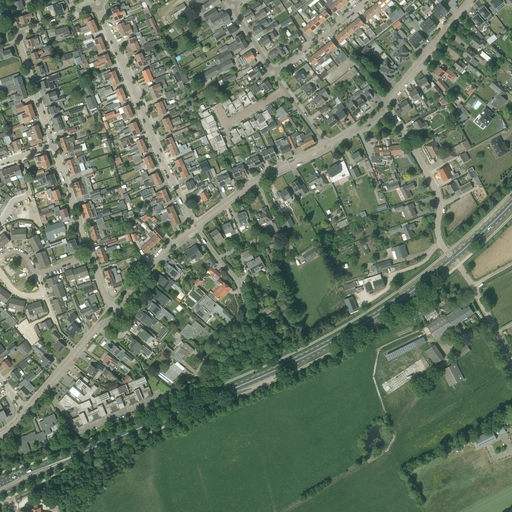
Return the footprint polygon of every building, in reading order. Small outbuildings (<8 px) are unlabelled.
[(15,0),(17,2),(14,3),(16,11),(23,8),(21,1),(23,0),(27,0),(28,0),(29,0),(15,0)] [(210,0),(203,5),(205,8),(211,4),(213,7),(220,2),(218,0),(210,0)] [(339,9),(334,3),(333,4),(330,0),(329,0),(326,3),(329,7),(334,13),(339,9)] [(338,0),(337,0),(334,3),(339,9),(343,6),(338,0)] [(382,0),(380,0),(377,3),(382,9),(385,7),(387,9),(389,7),(387,5),(382,0)] [(504,2),(502,0),(492,0),(490,2),(493,5),(489,8),(495,15),(499,12),(496,9),(504,2)] [(249,8),(242,13),(246,19),(253,14),(252,12),(262,6),(259,1),(249,8)] [(63,2),(52,5),(52,6),(53,10),(55,15),(64,12),(61,5),(65,4),(63,2)] [(112,8),(110,9),(113,15),(124,10),(127,9),(129,8),(128,5),(125,7),(124,5),(119,7),(119,5),(119,4),(119,3),(117,3),(116,3),(115,4),(111,6),(112,8)] [(377,3),(373,7),(379,14),(384,10),(382,9),(377,3)] [(441,3),(436,7),(444,17),(447,14),(446,13),(448,12),(441,3)] [(319,11),(321,14),(326,20),(330,16),(331,16),(328,13),(329,12),(324,6),(319,11)] [(407,13),(406,14),(408,16),(415,11),(411,6),(405,11),(407,13)] [(490,14),(484,7),(483,7),(482,6),(480,9),(480,10),(478,11),(480,14),(478,15),(477,15),(484,23),(487,27),(490,25),(487,22),(488,22),(488,19),(486,17),(490,14)] [(373,7),(368,11),(375,19),(380,15),(379,14),(373,7)] [(444,17),(436,7),(431,12),(439,20),(440,19),(441,19),(444,17)] [(124,10),(113,15),(115,21),(120,19),(121,18),(126,16),(125,13),(128,11),(127,11),(127,9),(124,10)] [(203,17),(206,21),(217,13),(215,9),(203,17)] [(255,16),(257,20),(267,14),(264,9),(259,12),(260,13),(255,16)] [(393,12),(395,15),(398,18),(404,14),(400,9),(397,11),(396,9),(393,12)] [(230,18),(226,12),(223,13),(222,11),(209,19),(213,27),(217,25),(216,24),(221,21),(222,23),(230,18)] [(375,19),(368,11),(363,15),(363,14),(363,15),(368,21),(370,18),(372,21),(373,21),(375,19)] [(29,15),(24,16),(24,15),(19,17),(21,25),(28,23),(26,19),(36,16),(34,13),(34,12),(28,14),(29,15)] [(316,18),(321,24),(326,20),(321,14),(319,15),(316,12),(314,15),(316,18)] [(300,26),(293,17),(296,15),(295,13),(292,15),(293,17),(292,17),(299,27),(300,26)] [(484,23),(477,15),(476,14),(473,16),(474,17),(472,19),(478,26),(476,27),(480,31),(482,29),(482,27),(480,25),(484,23)] [(79,32),(80,32),(95,26),(93,20),(91,21),(90,17),(83,20),(85,24),(85,23),(86,26),(79,29),(78,26),(72,28),(75,34),(75,33),(76,33),(79,32)] [(253,29),(256,35),(263,31),(262,28),(269,24),(271,22),(268,17),(259,23),(260,25),(253,29)] [(280,24),(282,27),(293,21),(290,17),(280,24)] [(316,18),(312,22),(317,27),(321,24),(316,18)] [(359,18),(354,22),(359,28),(364,23),(359,18)] [(429,18),(425,22),(433,31),(436,29),(435,28),(437,26),(429,18)] [(399,20),(392,26),(395,29),(401,24),(399,20)] [(121,23),(117,25),(119,31),(126,28),(130,27),(133,25),(132,21),(125,23),(125,22),(123,22),(121,23)] [(312,22),(307,25),(312,31),(317,27),(312,22)] [(354,22),(350,26),(354,32),(356,34),(358,32),(359,33),(362,31),(359,28),(354,22)] [(433,31),(425,22),(420,26),(427,35),(429,33),(430,34),(433,31)] [(174,26),(179,34),(183,32),(178,24),(174,26)] [(226,29),(223,31),(222,28),(217,31),(218,32),(213,35),(216,41),(229,33),(230,35),(237,30),(234,24),(226,29)] [(126,28),(119,31),(122,37),(126,35),(128,34),(132,33),(133,35),(138,33),(136,27),(135,25),(133,25),(130,27),(126,28)] [(312,31),(307,25),(303,29),(308,35),(312,31)] [(95,26),(80,32),(81,35),(86,33),(90,31),(91,34),(92,34),(98,32),(95,26)] [(350,26),(345,30),(350,36),(354,32),(350,26)] [(384,30),(381,26),(375,31),(378,35),(384,30)] [(54,31),(57,40),(70,36),(67,27),(54,31)] [(370,28),(366,31),(371,37),(373,39),(376,36),(370,28)] [(345,30),(340,34),(345,39),(348,37),(352,42),(354,41),(350,36),(345,30)] [(412,35),(413,37),(422,46),(425,43),(424,42),(426,41),(416,30),(412,35)] [(259,40),(263,46),(271,41),(270,40),(273,38),(273,39),(277,37),(274,31),(259,40)] [(289,37),(291,41),(297,38),(298,39),(302,36),(298,31),(289,37)] [(403,38),(399,33),(398,34),(397,32),(393,35),(399,43),(403,39),(403,38)] [(345,39),(340,34),(336,37),(335,37),(342,46),(347,42),(345,40),(345,39)] [(218,50),(221,54),(244,41),(240,35),(236,37),(234,38),(237,42),(231,45),(231,44),(227,47),(226,45),(218,50)] [(494,35),(486,41),(490,45),(497,39),(496,37),(494,35)] [(28,40),(26,41),(29,48),(35,46),(36,49),(40,48),(40,47),(43,46),(41,43),(39,44),(39,42),(38,42),(37,37),(30,39),(29,36),(27,37),(28,40)] [(92,47),(102,43),(100,37),(94,39),(95,43),(86,46),(87,49),(92,47)] [(128,39),(131,45),(142,41),(145,39),(143,37),(136,40),(134,37),(128,39)] [(365,45),(362,41),(359,37),(356,40),(362,47),(365,45)] [(422,46),(413,37),(409,40),(416,49),(418,48),(419,48),(422,46)] [(469,43),(473,47),(477,50),(480,46),(483,49),(487,44),(482,39),(481,39),(479,41),(475,37),(469,43)] [(142,46),(144,49),(151,46),(164,41),(163,38),(155,42),(154,40),(146,43),(146,44),(142,46)] [(360,51),(363,55),(370,49),(369,47),(375,42),(374,40),(360,51)] [(142,41),(131,45),(133,51),(139,49),(138,46),(143,43),(142,41)] [(244,41),(221,54),(217,57),(221,64),(233,57),(230,53),(240,47),(242,50),(247,47),(244,41)] [(331,41),(327,45),(333,52),(338,48),(331,41)] [(102,43),(92,47),(93,50),(97,48),(99,51),(105,49),(102,43)] [(190,48),(193,53),(200,49),(198,44),(190,48)] [(276,49),(275,50),(275,49),(268,54),(272,60),(279,55),(278,55),(280,54),(282,57),(286,54),(279,44),(275,47),(276,49)] [(327,45),(322,48),(328,56),(329,56),(333,52),(327,45)] [(406,55),(409,53),(403,46),(398,50),(399,51),(392,56),(399,64),(402,62),(404,62),(406,60),(406,59),(407,57),(406,55)] [(37,56),(43,54),(42,51),(47,50),(46,47),(41,48),(42,50),(30,54),(33,61),(38,59),(37,56)] [(322,48),(318,52),(325,61),(326,62),(330,58),(329,56),(328,56),(322,48)] [(462,55),(470,62),(476,55),(468,48),(462,55)] [(0,53),(0,59),(0,61),(12,56),(10,50),(0,53)] [(63,56),(64,61),(79,56),(77,51),(63,56)] [(254,58),(250,51),(237,59),(240,64),(246,61),(247,63),(254,58)] [(318,52),(313,56),(318,62),(320,60),(323,63),(325,61),(318,52)] [(135,56),(137,62),(152,56),(151,53),(143,56),(141,53),(135,56)] [(93,66),(95,66),(109,60),(107,54),(101,56),(100,55),(96,57),(98,60),(92,63),(93,66)] [(475,57),(482,64),(483,63),(485,65),(488,62),(478,54),(475,57)] [(152,56),(137,62),(140,68),(146,65),(146,66),(150,64),(148,61),(151,60),(154,58),(153,55),(152,56)] [(318,62),(313,56),(309,60),(309,59),(308,60),(313,66),(318,62)] [(341,61),(337,57),(334,60),(339,66),(342,63),(341,61)] [(81,61),(84,70),(89,68),(86,59),(81,61)] [(109,60),(95,66),(96,68),(104,65),(106,68),(112,66),(109,60)] [(196,77),(200,83),(218,74),(233,66),(230,60),(218,66),(205,73),(196,77)] [(383,67),(379,70),(389,82),(392,79),(390,76),(391,75),(393,74),(395,72),(396,71),(393,67),(389,62),(387,61),(381,66),(383,67)] [(453,66),(457,69),(459,72),(462,73),(465,70),(463,69),(466,66),(460,61),(458,63),(456,62),(453,66)] [(45,62),(43,62),(41,63),(41,65),(35,67),(38,76),(44,74),(44,75),(48,73),(45,62)] [(141,72),(144,78),(162,70),(160,67),(154,70),(153,68),(159,65),(158,62),(149,66),(150,68),(148,69),(141,72)] [(308,70),(311,68),(309,66),(307,63),(298,69),(300,72),(294,76),(299,82),(303,79),(307,76),(304,73),(308,70)] [(476,70),(469,64),(466,67),(473,72),(476,70)] [(249,77),(262,69),(259,65),(252,69),(253,71),(247,74),(243,77),(245,80),(247,78),(249,77)] [(444,75),(452,81),(456,76),(448,69),(446,72),(440,68),(435,74),(441,79),(444,75)] [(83,71),(87,79),(91,77),(88,69),(83,71)] [(265,74),(262,69),(249,77),(251,80),(257,76),(258,78),(265,74)] [(116,77),(114,71),(110,72),(109,70),(99,74),(100,77),(99,78),(99,79),(99,80),(100,80),(101,80),(102,83),(106,81),(108,80),(116,77)] [(162,70),(144,78),(146,84),(153,81),(151,78),(163,73),(162,70)] [(41,82),(40,82),(42,90),(47,89),(49,88),(48,83),(49,83),(51,82),(59,79),(57,73),(58,73),(40,79),(41,82)] [(224,85),(236,78),(234,74),(218,82),(220,86),(223,84),(224,85)] [(307,86),(304,89),(309,96),(315,92),(314,91),(318,89),(316,86),(317,85),(315,82),(319,79),(317,75),(312,79),(305,84),(307,86)] [(0,80),(3,90),(7,89),(22,83),(20,77),(13,79),(12,76),(0,79),(0,80)] [(116,77),(108,80),(111,86),(112,85),(113,85),(119,83),(116,77)] [(425,77),(418,82),(420,86),(422,89),(426,87),(427,89),(431,87),(425,77)] [(448,88),(440,79),(436,82),(444,92),(448,88)] [(251,92),(252,92),(255,89),(257,92),(263,88),(265,91),(271,87),(266,81),(257,87),(255,84),(249,87),(251,92)] [(494,81),(491,85),(496,89),(500,91),(501,92),(505,95),(507,93),(507,92),(502,88),(494,81)] [(16,89),(18,93),(25,91),(22,83),(7,89),(8,92),(16,89)] [(160,90),(165,88),(167,87),(166,84),(164,85),(163,85),(160,86),(159,84),(155,86),(154,85),(153,86),(148,88),(148,89),(147,90),(148,91),(149,91),(150,94),(160,90)] [(361,91),(362,92),(368,101),(374,97),(371,94),(374,92),(369,85),(366,87),(361,91)] [(102,93),(111,89),(110,86),(104,88),(104,87),(97,90),(98,94),(102,93)] [(432,88),(439,96),(442,93),(435,86),(432,88)] [(106,98),(107,100),(109,99),(124,94),(121,88),(115,90),(116,94),(106,98)] [(312,101),(317,108),(327,101),(326,98),(329,96),(324,89),(317,94),(319,96),(312,101)] [(414,102),(415,104),(419,102),(418,101),(421,99),(416,89),(409,93),(414,102)] [(160,90),(150,94),(153,100),(158,98),(162,96),(162,95),(160,90)] [(361,90),(353,96),(356,101),(361,107),(366,103),(359,94),(362,92),(361,91),(361,90)] [(12,98),(13,102),(14,102),(27,98),(25,91),(18,93),(10,96),(11,99),(12,98)] [(236,95),(235,95),(237,99),(238,99),(240,103),(241,103),(243,102),(245,105),(250,102),(249,101),(251,100),(250,98),(253,96),(250,91),(247,93),(247,94),(246,95),(243,91),(236,95)] [(497,99),(492,105),(498,110),(506,100),(502,97),(504,95),(505,95),(501,92),(500,91),(498,93),(495,97),(497,99)] [(54,100),(55,103),(58,103),(65,100),(64,96),(57,99),(55,92),(44,95),(47,103),(54,100)] [(109,99),(107,100),(105,101),(106,104),(118,99),(120,102),(126,100),(124,94),(109,99)] [(237,99),(235,95),(233,96),(235,100),(232,102),(233,102),(231,103),(229,99),(221,104),(224,109),(227,108),(231,114),(232,113),(233,113),(234,112),(236,111),(235,109),(237,108),(236,108),(241,105),(241,103),(240,103),(238,99),(237,99)] [(85,99),(89,110),(97,107),(93,96),(85,99)] [(356,101),(353,96),(350,98),(349,98),(347,99),(348,101),(345,103),(345,104),(344,105),(346,108),(348,107),(352,112),(357,108),(353,103),(356,101)] [(442,99),(439,101),(442,106),(449,103),(444,97),(442,99)] [(155,104),(157,110),(166,106),(164,100),(161,101),(155,104)] [(402,108),(399,110),(402,115),(406,112),(407,112),(406,109),(410,107),(409,104),(407,100),(400,104),(402,108)] [(105,107),(107,110),(120,105),(118,102),(116,103),(116,102),(105,107)] [(25,112),(26,113),(33,111),(30,104),(25,106),(24,103),(21,104),(15,106),(17,112),(20,111),(24,110),(25,112)] [(58,103),(55,103),(53,104),(54,106),(48,108),(51,115),(60,112),(58,108),(60,108),(58,103)] [(339,111),(336,113),(338,116),(341,120),(347,116),(344,112),(347,111),(344,106),(342,103),(339,105),(336,107),(339,111)] [(166,106),(157,110),(160,116),(166,113),(165,110),(169,108),(169,107),(172,106),(171,104),(166,106)] [(124,113),(130,111),(129,108),(130,108),(129,105),(128,105),(122,107),(124,113)] [(278,109),(274,112),(279,118),(288,111),(284,105),(278,109)] [(319,110),(322,114),(328,109),(330,108),(327,105),(319,110)] [(68,115),(83,110),(81,106),(67,111),(67,112),(68,111),(69,114),(68,115)] [(420,116),(421,119),(437,111),(435,108),(420,116)] [(490,117),(490,116),(493,114),(485,108),(480,115),(482,116),(479,120),(482,123),(479,126),(483,129),(486,126),(487,126),(492,119),(490,117)] [(199,120),(202,126),(214,120),(213,119),(214,118),(213,116),(212,116),(211,115),(210,116),(209,113),(208,114),(207,110),(201,113),(201,114),(201,113),(204,118),(199,120)] [(257,120),(255,121),(254,121),(257,126),(259,130),(259,129),(267,125),(264,121),(266,120),(266,121),(271,118),(267,111),(266,110),(267,112),(263,114),(261,115),(260,113),(258,114),(256,115),(256,116),(255,116),(257,120)] [(33,111),(26,113),(25,112),(21,114),(22,116),(21,116),(24,123),(29,122),(28,121),(35,118),(33,111)] [(124,113),(120,115),(123,121),(133,117),(130,111),(124,113)] [(327,120),(327,121),(331,127),(338,122),(333,116),(335,115),(332,111),(327,115),(330,118),(327,120)] [(52,122),(53,125),(65,121),(63,115),(59,117),(52,119),(53,121),(52,122)] [(296,125),(293,120),(294,119),(292,116),(288,119),(293,127),(296,125)] [(161,120),(164,126),(180,120),(178,117),(169,121),(168,117),(161,120)] [(180,120),(164,126),(166,132),(173,129),(172,126),(181,123),(181,122),(180,120)] [(210,133),(210,134),(216,131),(215,128),(216,128),(215,126),(216,125),(215,124),(216,123),(215,121),(214,121),(214,120),(202,126),(204,131),(208,129),(210,133)] [(414,128),(415,131),(418,129),(420,132),(429,127),(426,122),(422,124),(420,120),(417,121),(412,124),(414,127),(414,128)] [(63,132),(67,131),(66,130),(68,129),(65,121),(53,125),(55,129),(56,131),(62,129),(63,132)] [(241,128),(245,133),(245,134),(247,137),(254,132),(252,128),(253,127),(254,128),(257,126),(254,121),(255,121),(254,121),(251,122),(250,121),(248,122),(248,121),(242,124),(244,126),(241,128)] [(118,136),(123,134),(123,133),(137,128),(135,122),(129,124),(130,127),(117,133),(118,136)] [(23,127),(22,123),(8,129),(10,133),(21,128),(23,127)] [(27,136),(30,135),(34,134),(40,132),(37,125),(31,127),(32,127),(28,128),(29,131),(25,132),(27,136)] [(66,130),(67,131),(68,135),(76,132),(79,131),(77,126),(68,129),(66,130)] [(123,133),(123,134),(124,136),(130,134),(131,137),(140,134),(137,128),(123,133)] [(241,128),(238,130),(237,129),(235,130),(235,129),(233,129),(231,130),(231,131),(230,131),(233,137),(230,139),(234,145),(241,140),(239,136),(241,135),(241,136),(245,134),(245,133),(241,128)] [(208,140),(211,145),(223,140),(221,135),(219,135),(218,133),(217,134),(216,131),(210,134),(211,134),(213,138),(208,140)] [(34,134),(30,135),(33,145),(37,144),(36,141),(42,139),(40,132),(34,134)] [(301,141),(298,135),(297,132),(292,134),(294,137),(294,138),(296,143),(298,143),(302,149),(305,148),(302,140),(301,141)] [(302,133),(298,135),(301,141),(302,140),(305,148),(314,144),(311,136),(305,139),(302,133)] [(59,139),(61,145),(72,142),(75,141),(73,137),(69,138),(68,135),(59,139)] [(287,138),(290,145),(291,147),(292,150),(296,148),(290,135),(287,137),(287,138)] [(119,146),(121,145),(121,144),(131,140),(129,136),(120,140),(120,141),(117,142),(119,146)] [(164,140),(167,145),(176,141),(179,140),(178,137),(172,139),(171,137),(164,140)] [(269,149),(266,150),(270,158),(275,156),(274,152),(276,151),(271,138),(267,140),(270,146),(268,147),(269,149)] [(280,150),(282,154),(290,151),(288,148),(291,147),(290,145),(287,138),(283,140),(275,144),(278,150),(280,150)] [(507,148),(508,147),(506,144),(505,144),(505,143),(502,144),(499,138),(491,142),(496,152),(497,152),(499,156),(499,157),(507,152),(506,150),(508,149),(507,148)] [(133,146),(134,149),(144,145),(142,139),(135,142),(137,145),(133,146)] [(12,142),(14,146),(15,151),(22,149),(19,140),(12,142)] [(131,140),(121,144),(121,145),(119,146),(121,150),(133,145),(131,140)] [(223,140),(211,145),(213,150),(217,148),(220,154),(225,151),(224,148),(225,148),(224,146),(225,145),(223,140)] [(460,144),(465,152),(471,148),(467,140),(460,144)] [(167,145),(170,151),(181,146),(180,146),(181,146),(180,144),(178,145),(176,141),(167,145)] [(427,150),(428,152),(429,151),(433,158),(441,154),(437,146),(435,141),(425,146),(426,148),(427,148),(428,150),(427,150)] [(73,150),(74,154),(82,151),(86,149),(84,143),(80,145),(74,147),(72,142),(61,145),(63,152),(67,151),(67,152),(73,150)] [(134,149),(130,151),(131,153),(139,150),(141,154),(147,151),(144,145),(134,149)] [(182,149),(185,148),(184,145),(181,146),(180,146),(181,146),(170,151),(172,157),(177,155),(179,154),(177,151),(182,149)] [(403,145),(396,146),(397,155),(398,155),(401,154),(401,155),(404,155),(403,145)] [(374,157),(371,157),(373,164),(376,163),(381,163),(381,160),(384,159),(383,156),(384,156),(383,147),(382,147),(375,148),(375,149),(373,149),(374,157)] [(389,147),(383,147),(384,156),(383,156),(384,159),(384,161),(390,161),(391,160),(391,155),(391,147),(389,147)] [(259,148),(256,149),(258,154),(259,154),(261,153),(264,161),(270,158),(266,150),(265,148),(260,150),(259,148)] [(250,156),(251,159),(255,167),(260,165),(258,159),(260,158),(259,154),(258,154),(256,149),(254,150),(255,153),(250,156)] [(188,152),(182,155),(184,159),(194,155),(192,151),(188,152)] [(441,157),(444,163),(455,157),(452,151),(441,157)] [(352,156),(351,156),(355,164),(360,161),(360,162),(366,159),(364,155),(361,156),(359,152),(355,154),(354,154),(353,154),(352,154),(352,155),(352,156)] [(459,156),(464,163),(470,159),(465,152),(459,156)] [(46,154),(36,158),(38,163),(41,162),(48,160),(46,154)] [(235,164),(236,167),(240,176),(246,173),(243,167),(245,167),(242,160),(241,158),(240,155),(237,156),(240,162),(235,164)] [(149,156),(143,158),(145,164),(152,161),(149,156)] [(244,157),(241,158),(242,160),(245,159),(246,161),(249,169),(255,167),(251,159),(250,156),(244,159),(244,157)] [(174,161),(177,167),(191,161),(193,160),(192,157),(183,161),(182,158),(174,161)] [(66,161),(69,168),(79,164),(82,163),(81,159),(74,162),(73,159),(66,161)] [(48,160),(41,162),(44,169),(50,167),(48,160)] [(141,166),(134,169),(135,171),(142,168),(142,169),(147,167),(148,170),(154,167),(152,161),(145,164),(141,166)] [(177,167),(179,173),(186,170),(184,167),(189,165),(189,164),(192,163),(191,161),(177,167)] [(199,165),(202,173),(209,169),(206,162),(199,165)] [(81,176),(84,175),(93,172),(96,171),(95,168),(92,169),(91,168),(81,171),(79,164),(69,168),(71,174),(74,173),(75,174),(80,172),(81,176)] [(334,166),(328,170),(332,177),(330,178),(330,177),(330,178),(332,183),(332,182),(341,177),(340,176),(346,172),(341,165),(338,166),(337,164),(334,166)] [(18,165),(12,167),(15,176),(21,174),(18,165)] [(186,170),(179,173),(182,179),(188,176),(187,174),(196,170),(194,166),(186,170)] [(226,171),(221,173),(222,176),(221,176),(225,184),(231,182),(228,176),(230,175),(228,170),(226,166),(224,167),(225,170),(226,171)] [(447,166),(439,171),(441,176),(442,176),(450,172),(447,166)] [(12,167),(7,169),(10,178),(15,176),(12,167)] [(240,176),(236,167),(231,170),(234,178),(240,176)] [(350,170),(354,179),(360,176),(356,167),(350,170)] [(2,174),(0,174),(0,178),(4,184),(7,183),(5,180),(5,179),(10,178),(7,169),(1,171),(2,174)] [(36,175),(42,174),(45,173),(44,172),(43,170),(35,172),(35,171),(28,173),(30,178),(33,177),(36,175)] [(209,170),(205,172),(210,182),(214,181),(209,170)] [(222,176),(221,173),(220,173),(215,175),(213,170),(210,171),(213,178),(215,177),(219,187),(225,184),(221,176),(222,176)] [(143,183),(144,185),(150,182),(159,178),(157,172),(148,176),(146,174),(141,176),(142,180),(148,178),(149,180),(143,183)] [(306,178),(308,183),(310,186),(312,189),(316,187),(314,184),(320,180),(324,186),(328,184),(325,179),(322,175),(318,178),(314,172),(310,175),(311,176),(306,178)] [(441,176),(441,177),(444,182),(447,181),(448,184),(460,177),(458,174),(452,177),(450,172),(442,176),(441,176)] [(53,174),(49,175),(43,177),(42,174),(36,175),(33,177),(34,180),(34,181),(37,180),(41,179),(43,185),(48,184),(48,186),(56,183),(56,182),(57,182),(55,178),(54,177),(53,174)] [(197,175),(194,177),(189,179),(190,181),(185,183),(188,190),(194,187),(192,182),(199,179),(197,175)] [(74,183),(76,190),(87,186),(85,178),(77,181),(77,182),(74,183)] [(150,182),(144,185),(146,187),(150,186),(150,187),(155,185),(156,187),(162,184),(159,178),(150,182)] [(303,184),(301,186),(297,180),(291,184),(295,192),(299,190),(302,196),(308,192),(303,184)] [(196,185),(198,190),(198,189),(201,187),(208,184),(207,181),(203,183),(203,182),(196,185)] [(387,186),(385,186),(386,190),(388,189),(388,191),(396,189),(399,188),(397,181),(386,185),(387,186)] [(455,182),(446,187),(450,194),(458,190),(456,186),(457,185),(455,182)] [(402,193),(399,195),(402,200),(405,199),(405,200),(406,199),(411,197),(408,191),(415,187),(413,183),(408,185),(406,187),(405,186),(400,189),(402,193)] [(460,188),(463,194),(473,188),(470,183),(460,188)] [(82,196),(83,199),(84,199),(84,200),(86,199),(88,198),(90,197),(89,194),(88,194),(87,191),(89,191),(87,186),(76,190),(78,196),(82,195),(82,196)] [(354,186),(348,188),(355,205),(360,202),(354,186)] [(139,192),(141,196),(154,191),(152,187),(147,190),(147,189),(139,192)] [(198,190),(192,193),(195,197),(199,195),(201,199),(202,198),(204,202),(210,198),(208,195),(209,194),(206,191),(208,189),(207,187),(203,189),(201,187),(198,189),(198,190)] [(58,189),(53,191),(51,192),(49,193),(47,193),(47,194),(48,197),(49,196),(51,203),(56,201),(56,200),(61,198),(58,189)] [(152,199),(153,201),(159,199),(167,195),(164,189),(158,192),(159,195),(152,199)] [(286,200),(291,197),(287,189),(280,193),(282,198),(281,199),(285,206),(289,204),(286,200)] [(154,191),(141,196),(143,200),(150,197),(155,194),(154,191)] [(153,201),(150,202),(151,205),(160,201),(162,204),(163,204),(170,201),(167,195),(159,199),(153,201)] [(94,208),(93,204),(92,204),(90,201),(89,201),(85,203),(85,204),(81,205),(84,212),(95,208),(94,208)] [(403,212),(407,219),(416,215),(413,208),(414,207),(413,203),(404,207),(406,210),(403,212)] [(376,207),(378,212),(387,209),(386,204),(376,207)] [(159,215),(160,218),(174,212),(172,206),(165,209),(163,210),(162,207),(155,210),(157,213),(161,212),(162,214),(159,215)] [(59,211),(54,212),(56,216),(60,215),(62,219),(68,216),(66,208),(59,210),(59,211)] [(95,208),(84,212),(86,219),(90,217),(90,220),(93,219),(91,213),(96,211),(95,208),(94,208),(95,208)] [(262,212),(255,215),(259,225),(271,221),(266,208),(261,209),(262,212)] [(53,214),(52,210),(39,214),(40,218),(53,214)] [(98,214),(99,219),(102,218),(103,216),(103,217),(110,214),(109,210),(98,214)] [(174,212),(160,218),(162,221),(170,218),(174,227),(180,224),(177,218),(174,212)] [(237,222),(239,227),(243,225),(244,226),(248,224),(246,219),(247,218),(245,212),(236,216),(238,222),(237,222)] [(288,213),(282,216),(286,224),(292,221),(288,213)] [(89,227),(91,234),(102,230),(110,227),(108,221),(104,222),(102,218),(99,219),(95,220),(97,225),(95,226),(94,223),(92,224),(93,226),(89,227)] [(339,228),(349,224),(347,219),(337,223),(339,228)] [(271,223),(275,232),(280,230),(276,221),(271,223)] [(53,235),(65,230),(62,222),(44,228),(47,237),(47,240),(54,238),(53,235)] [(148,237),(154,245),(159,240),(150,231),(151,230),(150,230),(143,223),(141,225),(146,230),(144,232),(148,237)] [(225,234),(226,237),(231,235),(238,233),(234,224),(230,226),(228,223),(222,226),(224,231),(225,231),(226,233),(225,234)] [(411,230),(416,227),(414,224),(409,226),(409,225),(402,228),(404,234),(402,235),(401,236),(404,241),(407,239),(407,240),(414,237),(411,230)] [(161,232),(163,231),(157,225),(155,227),(156,228),(152,232),(151,230),(150,231),(159,240),(164,236),(161,232)] [(218,239),(220,242),(223,239),(216,229),(209,234),(215,241),(218,239)] [(102,230),(91,234),(94,241),(97,240),(98,242),(100,241),(100,239),(105,237),(102,230)] [(3,233),(0,235),(0,240),(4,246),(10,241),(3,233)] [(143,241),(137,235),(136,235),(135,233),(131,235),(133,242),(137,240),(139,243),(142,246),(140,248),(145,253),(150,249),(143,241)] [(40,241),(36,235),(28,239),(31,246),(40,241)] [(148,237),(143,241),(150,249),(154,245),(148,237)] [(66,243),(70,253),(78,250),(74,240),(66,243)] [(40,241),(31,246),(35,252),(43,248),(40,241)] [(394,248),(391,249),(392,252),(395,251),(397,259),(399,258),(399,259),(407,256),(404,245),(394,248)] [(117,250),(116,246),(106,249),(106,247),(103,248),(102,246),(100,247),(100,248),(96,249),(97,252),(96,253),(97,256),(98,255),(99,256),(105,254),(109,253),(111,252),(112,251),(113,252),(117,250)] [(202,256),(195,246),(187,251),(187,250),(183,253),(185,255),(184,255),(185,256),(189,262),(194,258),(196,260),(202,256)] [(303,256),(306,261),(317,253),(314,248),(303,256)] [(35,254),(38,261),(47,258),(45,251),(35,254)] [(244,256),(243,257),(246,262),(247,261),(248,263),(246,264),(248,268),(249,270),(251,275),(253,274),(254,276),(258,274),(257,271),(265,267),(259,256),(254,259),(250,253),(244,256)] [(105,254),(99,256),(101,263),(105,262),(105,264),(108,263),(105,254)] [(47,258),(38,261),(40,268),(50,265),(47,258)] [(164,265),(170,270),(167,273),(174,280),(180,274),(179,273),(181,271),(180,271),(181,270),(175,265),(176,264),(171,259),(167,263),(166,262),(164,265)] [(375,265),(377,271),(391,266),(390,261),(375,265)] [(85,266),(78,268),(82,278),(88,275),(85,266)] [(208,271),(210,273),(209,274),(213,278),(214,277),(217,279),(220,275),(214,270),(215,268),(212,266),(208,271)] [(104,272),(106,278),(116,275),(117,275),(115,268),(110,269),(109,267),(107,268),(107,270),(104,272)] [(82,278),(78,268),(71,271),(75,280),(82,278)] [(71,271),(71,269),(64,272),(67,282),(74,279),(74,280),(75,280),(71,271)] [(158,272),(155,275),(161,280),(158,283),(162,287),(165,289),(170,283),(172,285),(171,286),(178,292),(181,289),(163,273),(161,275),(158,272)] [(364,285),(367,292),(373,290),(373,289),(375,289),(385,286),(383,279),(382,279),(380,275),(381,275),(380,274),(363,280),(365,284),(364,285)] [(116,275),(106,278),(108,285),(112,284),(112,285),(113,289),(123,285),(121,281),(119,282),(116,275)] [(48,287),(51,286),(58,283),(56,276),(46,280),(48,287)] [(198,285),(202,281),(199,278),(193,283),(197,287),(199,285),(198,285)] [(220,286),(213,294),(220,300),(226,292),(227,292),(230,289),(219,280),(216,283),(220,286)] [(51,286),(54,292),(63,289),(60,282),(58,283),(51,286)] [(344,286),(347,295),(356,292),(357,293),(360,292),(363,291),(361,287),(355,289),(353,282),(344,286)] [(83,288),(85,294),(87,293),(93,291),(91,285),(83,288)] [(159,295),(156,299),(164,305),(169,299),(165,296),(156,288),(153,291),(159,295)] [(54,292),(56,299),(61,297),(61,298),(65,296),(63,289),(54,292)] [(5,291),(0,297),(0,300),(4,304),(11,296),(5,291)] [(84,302),(87,307),(90,314),(93,312),(98,310),(97,307),(98,306),(95,298),(93,299),(91,295),(88,297),(86,298),(87,300),(84,302)] [(201,306),(196,312),(198,313),(198,314),(204,320),(208,315),(207,314),(209,312),(210,312),(214,307),(208,302),(211,299),(206,295),(198,303),(201,306)] [(352,296),(344,299),(350,313),(358,310),(352,296)] [(52,300),(54,307),(64,304),(61,298),(61,297),(56,299),(52,300)] [(71,298),(73,303),(76,311),(79,309),(76,302),(75,297),(71,298)] [(8,308),(15,310),(18,300),(11,298),(8,308)] [(18,300),(15,310),(22,312),(25,302),(18,300)] [(157,317),(162,311),(164,312),(163,313),(170,321),(173,317),(157,303),(157,304),(156,306),(149,300),(147,303),(153,307),(150,311),(157,317)] [(40,301),(33,304),(36,313),(36,315),(44,312),(43,309),(42,306),(40,301)] [(36,313),(33,304),(26,306),(29,316),(36,313)] [(64,304),(54,307),(57,314),(66,311),(64,304)] [(457,324),(469,316),(474,313),(468,305),(462,310),(458,305),(451,309),(453,311),(445,316),(444,315),(426,326),(431,332),(436,342),(454,330),(459,327),(457,324)] [(90,314),(87,307),(79,311),(85,323),(90,320),(88,315),(90,314)] [(141,310),(138,313),(144,318),(141,321),(145,324),(148,327),(151,324),(152,324),(153,326),(156,323),(156,324),(158,321),(143,309),(142,311),(141,310)] [(436,309),(425,314),(428,320),(439,315),(436,309)] [(67,320),(71,323),(77,317),(74,313),(67,320)] [(40,324),(43,331),(52,326),(49,320),(40,324)] [(191,327),(187,332),(186,331),(183,329),(180,333),(184,337),(188,340),(190,337),(193,339),(198,333),(199,334),(204,329),(195,321),(190,326),(191,327)] [(73,323),(68,328),(65,332),(72,337),(75,333),(76,334),(80,329),(73,323)] [(154,339),(152,337),(139,326),(137,329),(142,333),(139,337),(143,340),(147,343),(148,345),(149,344),(150,346),(153,343),(152,342),(154,339)] [(51,335),(57,341),(60,338),(54,332),(51,335)] [(129,351),(134,355),(140,349),(148,356),(151,352),(143,345),(142,346),(130,336),(128,339),(133,344),(131,347),(132,348),(129,351)] [(426,338),(385,354),(387,360),(429,344),(426,338)] [(20,345),(18,347),(24,355),(26,354),(31,350),(30,348),(25,341),(20,345)] [(53,348),(56,350),(59,354),(65,347),(58,341),(53,348)] [(181,349),(176,355),(182,360),(183,361),(187,356),(186,355),(187,354),(189,356),(194,350),(185,342),(184,344),(181,341),(177,345),(181,349)] [(13,344),(7,349),(10,353),(10,352),(14,350),(16,347),(13,344)] [(33,348),(37,351),(42,355),(45,352),(36,345),(33,348)] [(107,345),(105,348),(116,358),(117,358),(116,357),(120,353),(131,362),(134,359),(118,345),(116,347),(114,345),(114,346),(111,349),(107,345)] [(444,358),(435,345),(424,352),(433,366),(444,358)] [(454,353),(458,358),(470,350),(467,345),(454,353)] [(176,355),(173,352),(166,346),(163,349),(179,363),(182,360),(176,355)] [(122,364),(113,357),(112,359),(107,355),(102,361),(108,365),(112,368),(114,365),(115,366),(115,365),(119,368),(122,364)] [(38,361),(41,364),(47,369),(52,363),(43,356),(41,359),(38,361)] [(6,359),(1,363),(6,370),(12,366),(12,365),(14,363),(12,361),(9,363),(6,359)] [(18,365),(22,370),(28,365),(24,360),(18,365)] [(86,371),(94,377),(98,371),(101,372),(103,369),(95,363),(93,367),(90,365),(86,371)] [(168,368),(170,369),(166,374),(162,371),(158,375),(169,386),(173,382),(172,381),(177,375),(178,376),(182,371),(178,368),(173,363),(168,368)] [(441,371),(450,387),(464,379),(456,364),(441,371)] [(25,378),(28,382),(42,371),(39,367),(25,378)] [(21,377),(24,374),(21,370),(19,368),(16,370),(15,370),(10,374),(15,381),(21,377)] [(125,384),(130,377),(127,375),(124,378),(122,377),(119,380),(125,384)] [(134,380),(142,399),(147,397),(147,396),(149,395),(147,392),(150,391),(148,387),(144,389),(141,383),(146,381),(144,376),(134,380)] [(75,383),(77,385),(82,389),(87,392),(91,396),(97,388),(93,385),(90,388),(86,385),(89,381),(84,377),(81,381),(79,379),(75,383)] [(130,395),(131,398),(134,397),(135,401),(137,400),(138,401),(142,399),(134,380),(125,384),(128,390),(128,389),(132,387),(134,393),(130,395)] [(105,386),(107,392),(116,388),(119,387),(116,381),(110,384),(109,382),(104,384),(105,386)] [(116,388),(124,407),(129,405),(128,404),(130,403),(129,399),(131,398),(130,395),(125,396),(123,392),(128,390),(125,384),(119,387),(116,388)] [(31,391),(25,385),(18,392),(24,398),(26,396),(27,398),(30,395),(29,393),(31,391)] [(69,390),(71,392),(76,396),(83,403),(88,400),(93,398),(91,396),(87,392),(84,396),(79,392),(82,389),(77,385),(74,388),(72,386),(69,390)] [(107,392),(109,398),(110,398),(109,397),(113,395),(116,401),(111,402),(113,406),(115,405),(117,409),(119,408),(119,409),(124,407),(116,388),(107,392)] [(65,411),(75,407),(78,405),(73,400),(76,396),(71,392),(68,396),(66,394),(59,402),(65,411)] [(107,392),(98,396),(106,415),(111,413),(110,412),(112,411),(110,407),(113,406),(111,402),(107,404),(105,400),(109,398),(107,392)] [(98,396),(93,398),(88,400),(91,406),(91,405),(95,403),(97,409),(93,410),(94,414),(97,413),(99,417),(100,416),(101,417),(106,415),(98,396)] [(88,400),(83,403),(79,405),(87,423),(92,421),(92,420),(94,419),(92,415),(94,414),(93,410),(88,412),(87,408),(91,406),(88,400)] [(79,405),(78,405),(75,407),(79,416),(72,419),(74,423),(77,421),(80,425),(82,424),(82,425),(87,423),(79,405)] [(43,432),(40,433),(44,442),(44,443),(46,448),(50,446),(49,444),(48,444),(46,439),(45,436),(51,434),(49,429),(54,426),(52,422),(56,421),(54,414),(44,418),(45,420),(39,423),(43,432)] [(496,428),(500,435),(506,432),(502,425),(496,428)] [(474,439),(479,448),(496,439),(492,430),(474,439)] [(24,442),(36,437),(34,432),(17,439),(23,453),(28,451),(24,442)]
